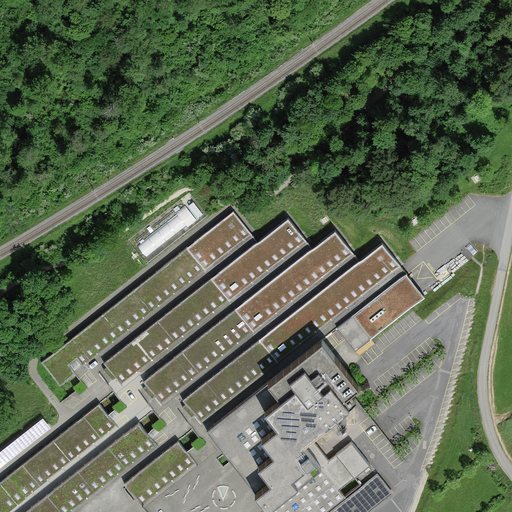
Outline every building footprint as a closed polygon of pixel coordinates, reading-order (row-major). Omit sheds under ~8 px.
[(105,363),(258,244),(234,214),(43,363),(61,386),(76,374),(82,381),(73,388),(87,406),(91,411),(100,404),(115,392),(111,387),(101,373),(104,370),(108,367),(105,363)] [(289,219),(258,244),(105,363),(108,367),(104,370),(101,373),(111,387),(115,392),(124,403),(109,415),(100,404),(91,411),(9,475),(12,478),(0,487),(0,511),(28,511),(141,425),(156,413),(158,411),(153,405),(142,390),(144,388),(147,386),(144,381),(313,250),(289,219)] [(141,425),(28,511),(88,511),(115,491),(126,482),(140,471),(179,442),(194,429),(191,425),(180,411),(182,409),(187,405),(184,400),(360,263),(336,232),(313,250),(144,381),(147,386),(144,388),(142,390),(153,405),(158,411),(156,413),(163,422),(148,434),(141,425)] [(140,471),(126,482),(144,505),(149,511),(223,455),(226,452),(209,430),(271,382),(332,335),(408,276),(404,271),(401,266),(384,245),(360,263),(184,400),(187,405),(182,409),(180,411),(191,425),(194,429),(203,440),(187,452),(179,442),(140,471)] [(408,276),(332,335),(349,357),(411,307),(425,298),(408,276)] [(332,335),(271,382),(282,397),(268,408),(281,424),(266,436),(278,451),(261,464),(273,479),(257,492),(258,493),(269,507),(327,462),(320,453),(309,439),(360,399),(354,392),(368,381),(359,369),(349,357),(332,335)] [(282,397),(271,382),(209,430),(226,452),(235,463),(257,492),(273,479),(261,464),(278,451),(266,436),(281,424),(268,408),(282,397)] [(372,464),(354,441),(327,462),(269,507),(272,511),(327,511),(346,497),(340,489),(372,464)] [(365,511),(368,511),(394,492),(386,483),(359,504),(365,511)]
